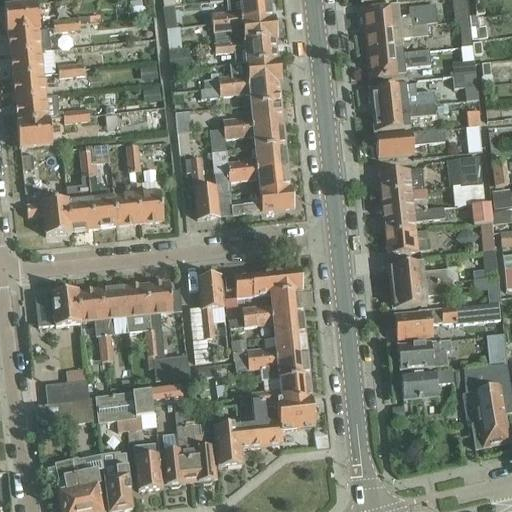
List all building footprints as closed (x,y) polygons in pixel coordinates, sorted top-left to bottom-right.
[(173,0),(162,0),(163,9),(174,8),(173,0)] [(269,0),(254,0),(239,2),(241,15),(211,18),(212,27),(272,20),(269,0)] [(466,0),(451,0),(454,25),(469,23),(466,0)] [(477,17),(485,16),(484,4),(476,5),(477,17)] [(8,35),(39,32),(41,31),(38,6),(3,9),(6,35),(8,35)] [(364,35),(427,29),(426,18),(399,20),(398,9),(362,13),(364,35)] [(175,19),(164,21),(166,33),(167,32),(177,31),(175,19)] [(273,20),(272,20),(212,27),(213,36),(229,35),(230,46),(230,47),(275,42),(273,20)] [(66,23),(67,33),(80,32),(81,37),(100,35),(99,25),(79,27),(79,22),(66,23)] [(67,33),(66,23),(53,24),(54,35),(67,33)] [(459,26),(462,52),(472,51),(470,25),(459,26)] [(427,29),(364,35),(366,57),(403,53),(402,43),(428,41),(427,29)] [(471,31),(472,43),(488,42),(486,29),(471,31)] [(177,31),(167,32),(168,48),(183,46),(181,31),(177,31)] [(39,32),(8,35),(10,58),(41,55),(39,32)] [(230,47),(230,46),(214,48),(215,58),(245,55),(246,67),(277,64),(275,42),(230,47)] [(474,58),(483,57),(481,45),(473,46),(474,58)] [(175,52),(169,53),(171,73),(186,71),(184,51),(181,52),(175,52)] [(41,55),(10,58),(13,82),(44,79),(41,55)] [(431,67),(429,55),(367,61),(369,82),(405,79),(404,70),(431,67)] [(247,79),(218,82),(204,84),(205,92),(278,85),(279,84),(277,64),(246,67),(247,79)] [(474,64),(451,66),(452,80),(475,78),(474,64)] [(483,79),(491,78),(490,66),(482,67),(483,79)] [(71,68),(72,79),(85,78),(84,67),(71,68)] [(72,79),(71,68),(58,70),(59,80),(72,79)] [(155,69),(140,71),(142,83),(157,81),(155,69)] [(476,89),(475,78),(452,80),(442,81),(443,92),(476,89)] [(44,79),(13,82),(15,103),(46,100),(44,79)] [(278,85),(205,92),(199,93),(200,102),(249,97),(250,109),(281,105),(278,85)] [(372,114),(435,108),(434,97),(407,100),(406,88),(370,91),(372,114)] [(158,91),(144,92),(145,104),(160,103),(158,91)] [(57,99),(46,100),(15,103),(18,125),(50,122),(59,121),(57,99)] [(281,105),(250,109),(252,121),(222,124),(223,133),(283,126),(281,105)] [(436,118),(435,108),(372,114),(374,135),(410,131),(409,121),(436,118)] [(447,108),(437,109),(438,116),(448,115),(447,108)] [(467,129),(481,128),(479,111),(466,112),(467,129)] [(88,114),(75,115),(76,125),(89,124),(88,114)] [(76,125),(75,115),(62,116),(63,127),(76,125)] [(191,117),(176,118),(178,137),(192,136),(191,117)] [(50,122),(18,125),(16,126),(19,151),(53,148),(50,122)] [(283,126),(223,133),(224,142),(254,139),(255,151),(285,148),(283,126)] [(483,149),(481,128),(467,129),(470,151),(483,149)] [(493,168),(504,166),(500,132),(488,133),(493,168)] [(377,161),(397,159),(414,157),(413,149),(442,146),(441,142),(437,142),(436,133),(375,139),(377,161)] [(129,161),(140,160),(138,147),(128,149),(129,161)] [(92,166),(92,167),(109,165),(107,148),(90,150),(91,154),(80,155),(82,168),(92,166)] [(285,148),(255,151),(256,164),(226,167),(227,176),(287,169),(285,148)] [(141,173),(140,160),(129,161),(131,174),(141,173)] [(200,161),(184,163),(186,176),(192,176),(196,222),(219,220),(217,200),(215,189),(203,191),(200,161)] [(483,187),(480,161),(461,163),(463,189),(483,187)] [(94,179),(92,167),(92,166),(82,168),(83,180),(94,179)] [(507,187),(504,166),(493,168),(495,189),(507,187)] [(287,169),(227,176),(228,185),(258,182),(260,206),(231,209),(232,219),(292,212),(287,169)] [(381,198),(411,195),(410,185),(423,184),(422,172),(379,176),(381,198)] [(141,226),(136,187),(131,188),(132,197),(114,199),(117,229),(141,226)] [(136,187),(141,226),(163,224),(160,195),(142,197),(141,187),(136,187)] [(475,208),(490,207),(488,188),(472,190),(475,208)] [(117,229),(114,199),(96,201),(95,192),(90,193),(95,231),(117,229)] [(86,202),(68,204),(70,234),(95,231),(90,193),(85,193),(86,202)] [(491,194),(492,206),(504,204),(503,193),(491,194)] [(411,195),(381,198),(383,218),(426,213),(425,203),(412,204),(411,195)] [(70,234),(68,204),(68,202),(41,205),(42,207),(26,209),(27,220),(43,219),(45,239),(71,236),(70,234)] [(492,226),(490,207),(475,208),(472,209),(474,228),(482,227),(492,226)] [(494,224),(511,223),(510,209),(493,210),(494,224)] [(443,212),(426,213),(383,218),(385,238),(415,235),(414,225),(445,222),(443,212)] [(486,256),(495,255),(492,226),(482,227),(486,256)] [(415,235),(385,238),(387,257),(430,253),(429,243),(416,244),(415,235)] [(511,235),(500,236),(502,251),(511,250),(511,235)] [(498,280),(495,255),(486,256),(489,281),(498,280)] [(511,256),(503,258),(506,294),(511,293),(511,256)] [(446,270),(447,273),(423,276),(422,265),(388,269),(391,292),(453,285),(452,282),(447,282),(447,280),(458,279),(457,269),(446,270)] [(270,297),(300,293),(298,272),(233,279),(235,291),(236,301),(270,297)] [(233,279),(224,280),(226,292),(235,291),(233,279)] [(193,353),(206,352),(205,343),(214,342),(211,312),(223,311),(222,300),(220,280),(198,283),(201,312),(189,313),(193,353)] [(454,298),(453,285),(391,292),(393,312),(426,308),(425,302),(454,298)] [(169,286),(144,288),(147,317),(172,314),(169,286)] [(147,317),(144,288),(122,291),(125,319),(126,336),(144,334),(145,345),(156,344),(154,333),(149,333),(147,317)] [(125,319),(122,291),(99,293),(102,321),(125,319)] [(77,294),(76,294),(79,324),(80,324),(102,321),(99,293),(77,295),(77,294)] [(270,297),(271,309),(242,312),(243,321),(302,315),(300,293),(270,297)] [(79,324),(76,294),(51,296),(51,300),(35,301),(38,330),(54,328),(54,330),(80,327),(80,324),(79,324)] [(491,306),(455,310),(457,326),(501,321),(500,305),(491,306)] [(457,326),(455,310),(417,314),(418,317),(394,319),(394,318),(393,318),(396,344),(432,340),(431,328),(457,326)] [(302,315),(243,321),(243,330),(273,327),(274,339),(305,336),(302,315)] [(305,336),(274,339),(276,351),(246,354),(247,364),(307,357),(305,336)] [(503,337),(486,338),(488,369),(506,368),(507,368),(503,337)] [(245,343),(231,345),(232,356),(246,354),(245,343)] [(399,374),(419,372),(433,371),(432,357),(452,355),(450,343),(397,349),(399,374)] [(156,344),(145,345),(147,359),(157,358),(156,344)] [(112,349),(99,351),(100,363),(113,362),(112,349)] [(185,356),(155,359),(158,384),(188,381),(185,356)] [(307,357),(247,364),(248,373),(278,370),(279,382),(309,379),(307,357)] [(247,364),(235,365),(236,374),(248,373),(247,364)] [(463,372),(463,385),(465,396),(472,395),(477,426),(471,427),(475,453),(509,445),(504,417),(511,415),(511,404),(506,368),(488,369),(463,372)] [(211,370),(197,372),(198,381),(212,379),(211,370)] [(451,373),(420,376),(400,378),(402,404),(437,401),(436,388),(453,386),(451,373)] [(47,407),(72,404),(71,388),(65,389),(64,376),(44,379),(47,407)] [(309,379),(279,382),(280,394),(250,397),(251,406),(277,403),(311,400),(309,379)] [(209,400),(208,387),(199,388),(200,401),(209,400)] [(179,389),(150,393),(151,403),(180,399),(179,389)] [(223,389),(216,389),(217,399),(224,399),(223,389)] [(153,417),(150,398),(149,393),(94,401),(98,427),(115,425),(125,423),(135,422),(135,420),(139,419),(153,417)] [(311,400),(277,403),(280,433),(315,430),(311,400)] [(277,403),(251,406),(253,423),(237,425),(237,427),(240,452),(241,452),(282,448),(280,433),(277,403)] [(72,404),(47,407),(34,409),(35,422),(74,418),(72,404)] [(181,406),(172,407),(175,431),(184,430),(181,406)] [(392,421),(404,420),(403,409),(391,410),(392,421)] [(74,418),(35,422),(37,434),(75,430),(74,418)] [(135,422),(125,423),(126,433),(141,431),(139,419),(135,420),(135,422)] [(125,423),(115,425),(116,435),(126,433),(125,423)] [(237,427),(213,430),(217,471),(242,468),(241,452),(240,452),(237,427)] [(184,430),(190,482),(197,482),(197,485),(215,483),(211,450),(195,451),(193,429),(184,430)] [(190,482),(184,430),(175,431),(177,453),(162,455),(166,488),(183,486),(182,483),(190,482)] [(133,450),(138,494),(162,491),(159,458),(139,460),(138,450),(133,450)] [(114,464),(101,466),(106,511),(131,511),(132,511),(125,457),(114,458),(114,464)] [(72,464),(81,511),(102,511),(97,486),(88,488),(83,465),(77,467),(76,463),(72,464)] [(81,511),(72,464),(54,468),(57,484),(63,482),(65,494),(57,496),(60,511),(81,511)]
